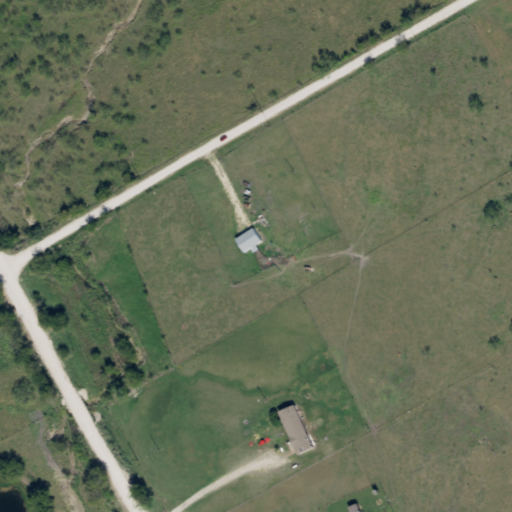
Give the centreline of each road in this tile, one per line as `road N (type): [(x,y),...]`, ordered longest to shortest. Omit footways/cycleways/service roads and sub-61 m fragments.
road 1 (residential): [(0,269),(461,0)]
road 2 (tertiary): [(137,511),(0,262)]
